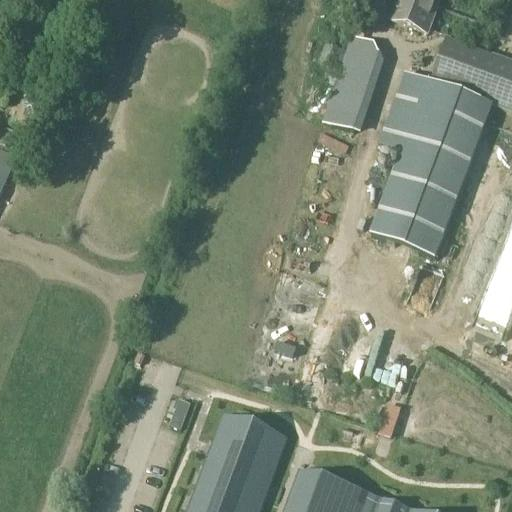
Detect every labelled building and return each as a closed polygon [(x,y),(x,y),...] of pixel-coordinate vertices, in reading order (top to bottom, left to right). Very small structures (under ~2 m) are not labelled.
[(400,0),(392,24),(427,37),(440,0),(445,0),(446,0),(455,3),(456,0),(400,0)] [(511,65),(447,42),(431,86),(511,116),(511,65)] [(325,47),(319,67),(336,73),(343,52),(325,47)] [(435,263),(492,110),(406,78),(379,149),(401,157),(370,240),(435,263)] [(0,200),(13,168),(14,158),(0,152),(0,200)] [(180,404),(170,430),(181,434),(191,408),(180,404)] [(394,433),(401,412),(387,408),(380,429),(394,433)] [(257,511),(283,444),(228,424),(219,449),(216,448),(191,511),(257,511)] [(398,511),(311,480),(310,483),(300,480),(289,510),(291,511),(290,511),(398,511)]
